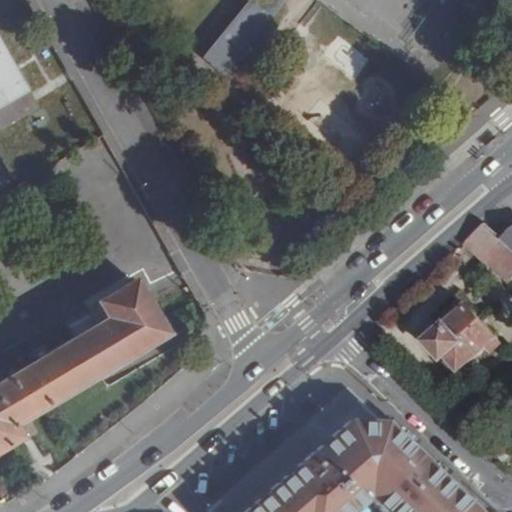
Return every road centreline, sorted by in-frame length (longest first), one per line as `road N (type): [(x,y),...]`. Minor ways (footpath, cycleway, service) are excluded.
road 1 (residential): [(263,363),(53,0)]
road 2 (primary): [(130,511),(339,334)]
road 3 (residential): [(339,334),(511,501)]
road 4 (primary): [(263,363),(79,509)]
road 5 (primary): [(339,334),(511,183)]
road 6 (primary): [(511,148),(367,274)]
road 7 (primary): [(367,274),(263,363)]
